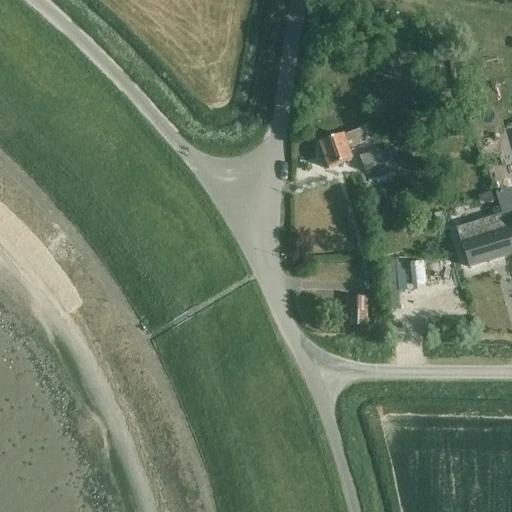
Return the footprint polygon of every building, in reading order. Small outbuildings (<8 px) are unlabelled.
[(347,151),(365,145),(361,131),(342,138),(342,137),(319,146),(328,171),(351,162),(347,151)] [(364,172),(382,166),(377,152),(359,159),(364,172)] [(495,157),(485,160),(492,183),(502,180),(495,157)] [(490,194),(477,198),(479,204),(487,206),(493,204),(490,194)] [(441,212),(433,214),(436,229),(445,227),(441,212)] [(511,214),(501,218),(508,241),(503,243),(508,257),(511,255),(511,214)] [(501,217),(457,231),(462,247),(469,268),(488,262),(489,263),(508,257),(503,243),(508,241),(501,218),(501,217)] [(366,328),(367,300),(347,300),(346,328),(366,328)]
